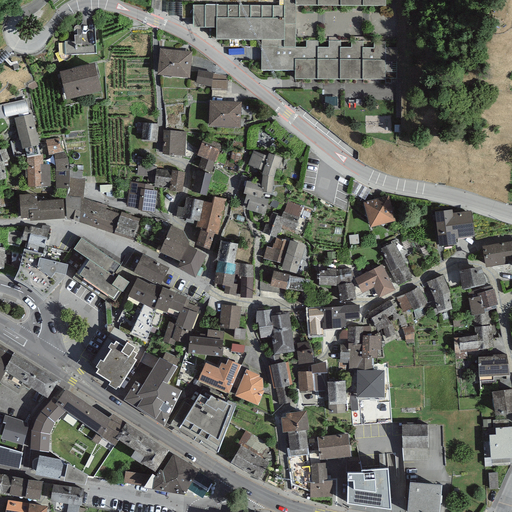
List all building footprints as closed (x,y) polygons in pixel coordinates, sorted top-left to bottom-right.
[(295,73),(295,81),(385,82),(385,42),(374,42),(374,49),(363,49),(363,42),(351,42),(351,49),(340,49),(340,42),(329,42),(329,49),(318,49),(318,42),(306,42),(306,49),(295,49),(296,8),(386,8),(385,0),(283,0),(284,7),(193,6),(193,30),(216,30),(216,42),(261,42),(261,72),(295,73)] [(74,42),(59,43),(60,57),(61,60),(62,61),(66,62),(68,61),(70,60),(70,59),(71,57),(96,56),(95,29),(80,29),(80,28),(78,27),(77,27),(75,27),(74,28),(74,30),(74,42)] [(9,55),(5,50),(0,55),(0,63),(4,60),(10,66),(17,64),(17,61),(11,63),(6,58),(9,55)] [(192,53),(159,50),(157,77),(189,80),(192,53)] [(71,72),(59,75),(66,104),(102,95),(94,66),(88,68),(87,65),(71,69),(71,72)] [(227,75),(198,71),(195,85),(225,90),(227,75)] [(241,104),(209,102),(208,128),(240,130),(241,104)] [(32,112),(14,117),(22,146),(25,146),(28,155),(40,151),(37,141),(40,141),(32,112)] [(157,122),(143,121),(142,138),(156,139),(157,122)] [(186,131),(163,129),(162,152),(184,154),(186,131)] [(59,138),(46,140),(48,153),(61,151),(59,138)] [(208,143),(201,140),(197,153),(202,155),(198,166),(211,170),(215,160),(216,160),(222,144),(210,140),(208,143)] [(9,158),(6,147),(0,149),(0,177),(6,177),(4,160),(9,158)] [(267,154),(253,150),(248,163),(254,165),(254,166),(262,169),(267,154)] [(64,151),(55,152),(56,186),(69,186),(70,177),(68,157),(64,151)] [(268,151),(267,154),(262,169),(262,171),(263,171),(273,174),(276,165),(279,166),(283,155),(268,151)] [(43,153),(26,155),(27,184),(50,184),(49,162),(43,162),(43,153)] [(184,170),(172,168),(172,169),(157,167),(154,185),(169,187),(169,188),(182,190),(184,170)] [(211,173),(196,169),(191,188),(206,194),(211,173)] [(273,174),(263,171),(261,182),(261,184),(263,185),(262,190),(272,191),(273,174)] [(261,182),(247,179),(243,192),(246,192),(261,196),(262,190),(263,185),(261,184),(261,182)] [(154,184),(129,181),(126,205),(138,206),(138,207),(140,207),(140,209),(151,211),(152,208),(154,209),(157,189),(153,189),(154,184)] [(36,192),(19,193),(21,215),(30,215),(30,217),(64,215),(63,197),(37,199),(36,192)] [(261,196),(246,192),(244,201),(247,202),(246,208),(265,212),(268,198),(261,196)] [(389,193),(363,200),(370,224),(395,218),(389,193)] [(81,196),(65,194),(66,217),(80,219),(81,197),(81,196)] [(227,198),(213,195),(212,202),(203,199),(199,219),(197,219),(196,224),(201,225),(196,242),(209,247),(214,232),(218,233),(227,198)] [(199,219),(203,199),(186,196),(184,206),(178,205),(176,215),(197,219),(199,219)] [(121,210),(81,197),(80,219),(79,220),(113,231),(121,210)] [(452,207),(435,209),(439,242),(457,239),(456,234),(473,232),(470,209),(453,211),(452,207)] [(140,217),(121,210),(113,231),(133,238),(140,217)] [(283,210),(281,215),(284,215),(280,226),(294,231),(298,221),(296,220),(298,216),(283,210)] [(281,215),(271,211),(267,223),(265,222),(262,231),(275,235),(277,230),(279,231),(280,226),(284,215),(281,215)] [(183,229),(171,223),(160,248),(180,258),(187,243),(189,239),(183,229)] [(48,230),(30,225),(29,229),(23,228),(20,238),(28,240),(27,242),(44,246),(48,230)] [(120,262),(81,235),(74,245),(113,273),(116,269),(120,262)] [(289,240),(276,236),(274,242),(273,242),(272,247),(266,245),(263,256),(283,262),(289,240)] [(238,241),(220,237),(216,256),(220,257),(220,260),(217,258),(215,268),(217,269),(235,273),(239,273),(239,262),(233,261),(238,241)] [(289,238),(289,240),(283,262),(281,267),(296,271),(305,243),(289,238)] [(394,240),(380,248),(386,257),(384,258),(398,284),(412,277),(404,262),(406,261),(394,240)] [(511,243),(511,240),(483,244),(486,264),(508,261),(506,253),(511,252),(511,243)] [(206,253),(187,243),(180,258),(177,265),(195,275),(206,253)] [(42,250),(24,245),(19,264),(14,275),(18,277),(32,285),(44,295),(65,272),(65,268),(67,262),(67,260),(66,259),(41,253),(42,250)] [(129,277),(116,269),(113,273),(74,245),(72,248),(74,249),(66,259),(67,260),(67,262),(77,268),(75,269),(115,298),(129,277)] [(169,266),(142,252),(133,270),(154,281),(155,279),(161,282),(169,266)] [(253,264),(239,262),(239,273),(239,276),(241,277),(239,293),(241,293),(240,295),(252,297),(253,276),(252,276),(253,264)] [(382,262),(368,270),(375,283),(373,284),(379,294),(395,286),(382,262)] [(481,263),(458,269),(462,286),(485,280),(481,263)] [(233,281),(235,273),(217,269),(215,281),(225,283),(224,291),(235,293),(237,282),(233,281)] [(289,273),(273,269),(270,283),(286,287),(289,273)] [(351,269),(336,270),(336,282),(336,283),(337,283),(353,280),(351,269)] [(319,283),(320,283),(320,286),(330,287),(330,283),(336,282),(336,270),(319,271),(319,283)] [(368,270),(355,277),(362,290),(373,284),(375,283),(368,270)] [(309,277),(289,273),(286,287),(302,289),(301,302),(314,302),(316,289),(308,288),(309,277)] [(442,273),(427,281),(433,295),(437,309),(452,304),(449,290),(442,273)] [(149,282),(137,276),(127,294),(140,301),(149,282)] [(150,280),(149,282),(140,301),(144,303),(154,308),(155,305),(154,305),(162,286),(150,280)] [(353,280),(337,283),(340,300),(356,297),(353,280)] [(163,284),(162,286),(154,305),(155,305),(166,310),(169,305),(180,309),(181,310),(182,305),(186,297),(187,295),(174,290),(175,289),(163,284)] [(419,286),(396,298),(403,311),(411,307),(413,309),(427,301),(419,286)] [(497,303),(494,287),(477,291),(478,294),(468,297),(472,313),(473,313),(484,311),(483,306),(497,303)] [(190,299),(186,297),(182,305),(198,311),(199,307),(188,301),(190,299)] [(391,298),(368,311),(377,329),(383,326),(386,336),(395,332),(392,321),(400,316),(391,298)] [(154,308),(144,303),(131,330),(146,339),(152,325),(149,323),(154,308)] [(242,305),(221,303),(219,325),(239,328),(242,305)] [(359,303),(323,305),(324,320),(322,320),(322,326),(346,325),(345,317),(360,316),(359,303)] [(198,311),(182,305),(181,310),(180,309),(175,322),(188,327),(191,328),(198,311)] [(272,308),(255,310),(256,322),(258,322),(259,335),(271,334),(273,334),(270,313),(272,313),(272,308)] [(484,311),(473,313),(474,325),(490,324),(489,310),(484,311)] [(272,313),(270,313),(273,334),(271,334),(274,351),(294,348),(289,311),(272,313)] [(320,312),(308,313),(310,333),(322,331),(320,312)] [(175,322),(169,320),(162,339),(182,346),(188,327),(175,322)] [(490,324),(474,325),(475,334),(453,336),(455,351),(490,348),(489,346),(493,346),(491,324),(490,324)] [(364,325),(348,326),(348,329),(342,329),(339,334),(339,344),(348,344),(348,342),(362,342),(362,333),(364,333),(364,325)] [(206,335),(189,333),(188,349),(221,353),(224,330),(207,328),(206,335)] [(381,334),(364,333),(362,333),(362,342),(362,355),(372,355),(377,355),(377,347),(381,347),(381,334)] [(124,342),(116,337),(113,340),(111,339),(108,343),(111,345),(103,357),(100,355),(95,363),(97,365),(96,367),(110,377),(109,379),(116,384),(118,382),(119,383),(136,357),(134,355),(137,350),(132,347),(135,343),(127,337),(124,342)] [(4,366),(14,348),(0,341),(0,376),(5,367),(4,366)] [(357,366),(357,369),(372,369),(372,363),(372,355),(362,355),(362,342),(348,342),(348,344),(339,344),(339,346),(333,345),(333,361),(349,361),(348,366),(357,366)] [(245,352),(246,345),(234,344),(233,350),(245,352)] [(311,346),(296,349),(298,363),(314,361),(311,346)] [(58,377),(14,348),(4,366),(5,367),(0,376),(0,380),(17,392),(19,388),(25,387),(29,389),(33,384),(47,394),(58,377)] [(492,354),(478,355),(479,375),(479,382),(494,380),(494,376),(509,375),(508,373),(507,352),(492,353),(492,354)] [(135,377),(124,396),(164,422),(182,388),(167,379),(177,363),(160,355),(142,381),(135,377)] [(219,366),(205,360),(198,377),(229,390),(241,363),(228,357),(226,362),(222,360),(219,366)] [(271,363),(268,364),(271,374),(290,370),(288,359),(285,360),(285,358),(270,362),(271,363)] [(325,360),(310,364),(311,369),(298,370),(298,389),(324,389),(323,370),(328,369),(325,360)] [(259,374),(246,368),(236,393),(258,402),(264,388),(262,377),(259,375),(259,374)] [(372,369),(357,369),(357,394),(384,394),(383,369),(372,369)] [(290,370),(271,374),(273,386),(276,385),(287,383),(292,382),(290,370)] [(345,377),(327,377),(328,411),(345,411),(345,400),(346,400),(345,377)] [(290,401),(287,383),(276,385),(279,403),(290,401)] [(79,417),(90,401),(65,385),(57,397),(55,400),(63,406),(79,417)] [(511,386),(491,389),(495,411),(511,409),(511,386)] [(218,394),(211,390),(208,394),(200,389),(181,418),(219,440),(236,400),(228,396),(227,397),(219,394),(218,394)] [(55,400),(57,397),(55,395),(42,409),(38,415),(34,424),(32,429),(30,446),(42,449),(42,437),(47,426),(52,418),(63,406),(55,400)] [(90,401),(79,417),(101,432),(112,416),(110,415),(90,401)] [(286,414),(281,414),(283,429),(288,428),(306,426),(308,426),(306,408),(285,410),(286,414)] [(112,416),(101,432),(101,433),(115,442),(119,436),(116,434),(126,419),(113,410),(110,415),(112,416)] [(5,421),(1,436),(23,443),(28,425),(27,421),(4,414),(3,419),(5,421)] [(135,446),(144,431),(126,419),(116,434),(119,436),(135,446)] [(511,424),(495,426),(496,432),(489,433),(490,457),(492,457),(492,462),(511,461),(511,455),(511,454),(511,424)] [(288,428),(289,445),(287,446),(287,454),(290,453),(309,452),(306,426),(288,428)] [(144,431),(135,446),(130,453),(142,461),(143,460),(155,468),(169,447),(144,431)] [(348,431),(317,435),(320,457),(351,453),(348,431)] [(429,439),(405,439),(405,462),(429,462),(429,439)] [(23,452),(0,444),(0,463),(19,467),(23,452)] [(269,461),(241,444),(230,462),(258,479),(269,461)] [(154,474),(153,484),(184,491),(199,465),(174,450),(162,467),(160,465),(154,474)] [(65,458),(39,452),(34,472),(62,477),(65,458)] [(309,452),(290,453),(287,454),(291,475),(292,475),(294,490),(310,488),(310,479),(311,480),(310,461),(309,452)] [(88,472),(67,460),(63,477),(85,480),(88,472)] [(327,479),(327,477),(326,460),(310,461),(311,480),(327,479)] [(353,468),(347,468),(346,499),(391,505),(388,464),(365,465),(365,469),(353,470),(353,468)] [(12,474),(2,472),(2,474),(0,482),(0,491),(10,494),(11,492),(9,492),(12,474)] [(43,479),(12,474),(9,492),(11,492),(40,496),(43,479)] [(327,479),(311,480),(310,479),(310,488),(310,495),(332,495),(331,477),(327,477),(327,479)] [(440,511),(443,480),(410,477),(407,510),(426,511),(440,511)] [(53,483),(50,499),(79,504),(82,487),(53,483)] [(27,511),(29,501),(7,498),(5,511),(27,511)] [(46,511),(47,503),(29,501),(27,511),(46,511)]
